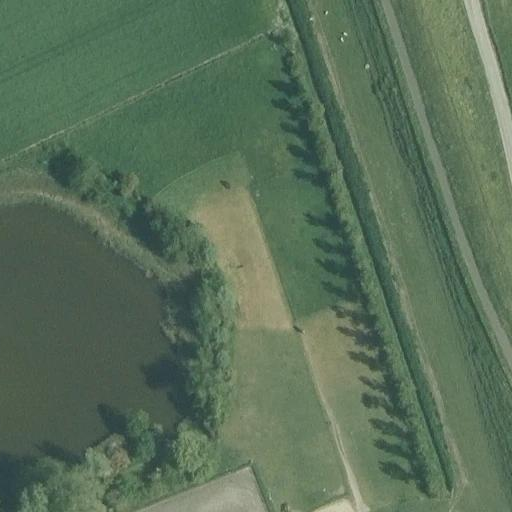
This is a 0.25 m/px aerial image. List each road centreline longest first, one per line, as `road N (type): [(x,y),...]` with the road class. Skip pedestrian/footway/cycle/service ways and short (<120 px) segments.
road 1 (unclassified): [(511,362),(404,90),(378,0)]
road 2 (unclassified): [(511,180),(470,0)]
